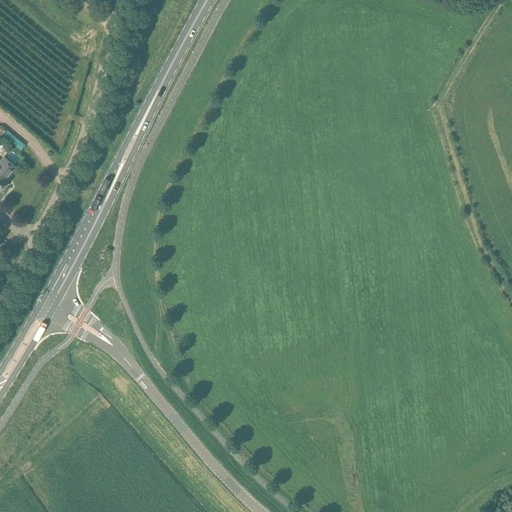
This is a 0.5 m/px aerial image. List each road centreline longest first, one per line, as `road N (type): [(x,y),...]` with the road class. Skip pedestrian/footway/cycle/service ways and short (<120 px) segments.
road 1 (unclassified): [(0,300),(82,137),(121,0)]
road 2 (secondary): [(157,92),(43,302)]
road 3 (secondary): [(57,301),(157,92)]
road 4 (tertiary): [(259,511),(131,367)]
